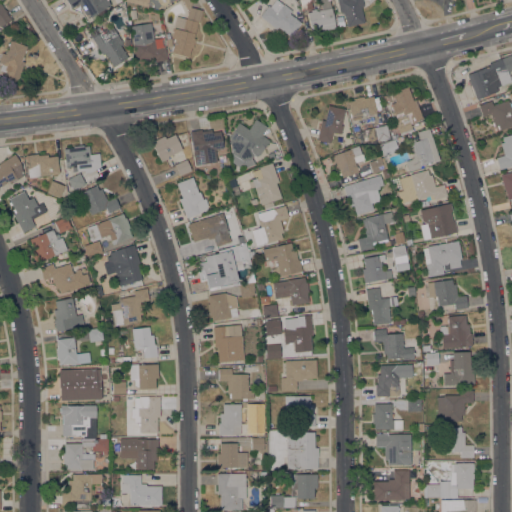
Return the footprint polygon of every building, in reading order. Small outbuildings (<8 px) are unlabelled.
[(65,0),(107,0),(110,5),(104,9),(101,12),(100,11),(90,17),(90,16),(89,17),(87,13),(85,14),(79,4),(71,8),(65,0)] [(202,11),(199,22),(197,22),(193,38),(195,39),(192,48),(191,48),(188,57),(171,52),(175,39),(171,38),(174,28),(173,28),(176,16),(186,19),(188,10),(181,0),(192,0),(190,7),(202,11)] [(310,0),(312,8),(305,10),(301,11),(299,0),(310,0)] [(321,31),(320,28),(310,30),(307,12),(311,11),(310,10),(315,9),(316,10),(321,9),(319,0),(329,0),(335,28),(321,31)] [(343,12),(340,13),(336,0),(361,0),(363,9),(361,9),(364,22),(347,26),(343,12)] [(0,2),(4,10),(5,9),(11,19),(0,26),(0,2)] [(259,16),(268,5),(277,12),(281,7),(283,4),(291,11),(289,13),(293,16),(295,14),(296,15),(296,14),(300,13),(302,20),(298,21),(300,22),(290,36),(277,27),(276,29),(259,16)] [(130,26),(150,22),(153,41),(164,39),(165,46),(164,46),(166,60),(148,63),(147,58),(136,60),(130,26)] [(123,43),(119,45),(127,57),(112,66),(105,53),(102,55),(91,37),(112,25),(117,34),(123,43)] [(99,31),(92,36),(89,31),(96,26),(99,31)] [(24,62),(16,83),(4,78),(8,67),(1,64),(0,63),(0,56),(1,53),(5,54),(8,45),(7,45),(8,43),(9,43),(10,40),(26,46),(25,50),(26,50),(25,52),(24,52),(22,57),(23,57),(22,60),(21,60),(21,61),(24,62)] [(470,85),(468,85),(467,81),(468,80),(466,74),(489,66),(488,63),(501,58),(506,71),(510,81),(495,87),(497,91),(476,99),(470,85)] [(420,113),(430,109),(433,115),(409,123),(412,130),(399,135),(393,119),(396,118),(395,117),(392,118),(390,112),(393,111),(390,104),(394,102),(391,92),(407,86),(412,100),(415,99),(420,113)] [(354,129),(351,118),(351,117),(350,118),(349,113),(350,113),(347,101),(353,100),(352,98),(363,96),(363,98),(372,96),(376,113),(376,115),(372,116),(372,114),(360,117),(363,127),(354,129)] [(511,101),(511,125),(499,130),(498,129),(497,129),(496,125),(494,126),(494,125),(493,126),(491,122),(492,122),(490,114),(482,116),(478,105),(490,100),(492,105),(507,100),(509,103),(511,101)] [(321,120),(324,120),(328,105),(344,109),(340,125),(348,127),(346,135),(339,133),(338,134),(333,132),(331,143),(329,142),(328,144),(323,143),(324,142),(316,140),(321,120)] [(238,123),(248,129),(254,119),(267,127),(261,135),(268,140),(259,154),(255,156),(253,155),(251,158),(255,164),(242,169),(231,162),(232,154),(229,143),(232,139),(228,137),(238,123)] [(414,130),(412,124),(419,122),(421,128),(414,130)] [(389,138),(377,141),(373,127),(386,124),(389,138)] [(439,160),(433,162),(433,161),(420,165),(420,166),(408,170),(405,161),(410,159),(413,156),(407,141),(414,139),(414,141),(418,140),(416,132),(428,128),(439,160)] [(216,162),(195,165),(190,131),(201,129),(201,131),(211,129),(211,132),(220,131),(223,148),(214,150),(216,162)] [(511,165),(499,169),(495,157),(503,155),(500,143),(503,142),(501,137),(511,133),(511,165)] [(181,150),(167,157),(167,158),(160,162),(150,142),(163,135),(165,138),(174,134),(181,150)] [(398,151),(383,156),(381,150),(382,149),(381,146),(383,145),(382,144),(394,140),(398,151)] [(76,165),(65,167),(63,149),(73,147),(72,146),(83,144),(83,146),(88,146),(89,154),(98,153),(100,166),(92,171),(84,173),(83,170),(76,171),(76,165)] [(361,153),(362,153),(364,159),(354,162),(356,167),(358,166),(359,169),(357,170),(358,172),(354,173),(354,176),(352,177),(351,174),(348,175),(348,178),(346,179),(345,176),(338,178),(330,155),(349,149),(349,148),(358,145),(361,153)] [(59,173),(39,176),(28,178),(25,155),(37,153),(37,155),(47,154),(47,157),(56,155),(59,173)] [(0,163),(14,154),(21,165),(20,174),(21,175),(9,183),(8,181),(0,185),(0,163)] [(372,173),(368,161),(375,159),(375,157),(380,156),(380,158),(383,157),(386,168),(384,169),(372,173)] [(179,175),(174,164),(186,159),(191,170),(179,175)] [(278,182),(275,183),(281,197),(260,205),(251,179),(254,178),(252,171),(259,169),(258,167),(271,162),(278,182)] [(434,186),(443,184),(446,196),(433,200),(432,195),(416,199),(416,198),(400,203),(397,192),(402,190),(399,178),(401,178),(401,177),(410,175),(409,174),(427,169),(428,175),(431,174),(434,186)] [(511,198),(507,200),(504,189),(503,190),(500,175),(501,175),(501,174),(511,171),(511,198)] [(85,184),(72,190),(66,179),(79,172),(85,184)] [(379,174),(382,185),(378,186),(379,189),(376,189),(380,200),(371,203),(373,209),(355,214),(353,206),(350,206),(348,198),(346,198),(342,186),(379,174)] [(233,176),(236,186),(229,188),(226,179),(233,176)] [(186,218),(178,199),(181,198),(175,183),(191,177),(197,192),(199,191),(202,199),(204,198),(207,206),(206,210),(198,213),(199,213),(186,218)] [(63,185),(59,197),(46,192),(51,180),(63,185)] [(106,200),(114,196),(119,207),(118,208),(119,211),(110,215),(109,212),(108,213),(105,208),(90,215),(84,200),(82,201),(78,193),(96,185),(98,190),(101,188),(106,200)] [(23,191),(28,200),(32,197),(37,205),(42,202),(46,210),(30,218),(34,226),(22,232),(12,214),(16,213),(15,212),(14,213),(12,209),(13,209),(11,205),(10,205),(8,202),(10,202),(8,199),(23,191)] [(456,232),(424,239),(420,225),(426,223),(424,223),(421,221),(419,210),(445,204),(447,212),(450,211),(452,221),(454,220),(456,232)] [(265,243),(264,242),(262,243),(258,228),(260,227),(257,218),(273,214),(271,209),(284,205),(288,217),(279,220),(283,232),(280,232),(282,238),(265,243)] [(371,242),(372,247),(359,250),(357,238),(365,236),(361,219),(364,218),(364,217),(391,211),(393,221),(384,223),(387,239),(371,242)] [(186,224),(221,212),(222,214),(227,212),(231,224),(225,226),(230,241),(215,246),(213,237),(207,239),(207,237),(192,242),(186,224)] [(108,235),(100,238),(95,224),(108,219),(108,218),(123,213),(132,237),(112,245),(108,235)] [(54,222),(65,217),(70,227),(59,233),(54,222)] [(52,229),(56,239),(61,237),(66,250),(35,263),(30,250),(33,249),(29,239),(52,229)] [(405,243),(391,246),(391,245),(382,247),(381,241),(390,239),(389,237),(396,236),(395,232),(401,230),(402,235),(404,235),(405,243)] [(457,240),(462,266),(449,268),(448,262),(446,262),(446,264),(441,265),(443,274),(427,276),(422,248),(427,247),(427,246),(457,240)] [(83,245),(99,241),(102,253),(86,258),(83,245)] [(261,249),(295,241),(298,255),(296,256),(297,260),(299,259),(302,271),(279,276),(279,275),(271,277),(269,269),(275,268),(277,265),(275,259),(264,261),(264,260),(262,261),(261,257),(263,256),(261,249)] [(139,263),(137,264),(141,279),(140,279),(142,285),(130,288),(128,283),(118,286),(109,252),(134,244),(139,263)] [(237,261),(234,247),(245,244),(250,266),(242,268),(240,260),(237,261)] [(408,268),(396,271),(391,248),(404,245),(407,260),(408,268)] [(237,281),(219,286),(218,284),(208,287),(205,277),(204,277),(202,269),(198,270),(196,263),(205,261),(204,256),(230,250),(237,281)] [(389,269),(391,277),(364,283),(361,269),(364,268),(362,258),(379,255),(382,271),(389,269)] [(51,277),(43,280),(39,268),(52,263),(54,268),(69,263),(73,273),(75,272),(74,270),(79,268),(81,275),(86,273),(89,283),(85,284),(85,286),(60,294),(58,288),(55,289),(51,277)] [(278,314),(272,282),(304,277),(305,282),(306,282),(308,292),(306,292),(308,302),(291,305),(289,296),(288,296),(291,312),(278,314)] [(457,296),(465,295),(467,307),(454,309),(453,303),(437,306),(436,296),(428,297),(426,282),(451,279),(452,284),(455,284),(457,296)] [(240,297),(238,286),(252,283),(254,294),(240,297)] [(102,295),(96,297),(94,286),(99,285),(102,295)] [(390,322),(372,324),(372,321),(371,321),(371,318),(372,318),(371,313),(370,313),(370,309),(367,309),(365,289),(378,287),(380,298),(386,297),(386,298),(388,298),(388,297),(396,296),(397,305),(389,306),(388,306),(390,322)] [(407,296),(406,287),(414,287),(414,295),(407,296)] [(148,300),(139,302),(142,314),(139,314),(140,320),(114,326),(110,304),(118,302),(118,298),(134,295),(133,290),(146,288),(148,300)] [(235,296),(237,307),(236,307),(237,316),(229,317),(229,318),(222,319),(222,320),(220,320),(220,319),(211,321),(211,315),(209,316),(207,304),(208,304),(207,295),(224,292),(225,293),(235,296)] [(75,315),(81,314),(83,326),(55,331),(53,320),(55,319),(54,316),(57,315),(54,300),(71,297),(75,315)] [(277,316),(263,318),(262,306),(275,304),(277,316)] [(465,324),(468,324),(469,333),(471,333),(472,345),(467,345),(467,346),(442,348),(442,346),(432,347),(432,337),(441,336),(441,335),(439,335),(438,326),(447,325),(446,316),(465,314),(465,324)] [(281,353),(279,332),(283,332),(282,328),(284,328),(283,318),(296,317),(296,316),(310,315),(312,335),(310,335),(311,350),(281,353)] [(87,329),(90,329),(89,323),(95,322),(96,328),(100,327),(101,328),(102,328),(104,336),(102,337),(103,340),(89,342),(87,329)] [(240,335),(243,335),(245,360),(217,362),(216,347),(214,347),(212,326),(240,324),(240,335)] [(143,357),(142,348),(135,349),(135,347),(133,347),(131,329),(149,326),(151,345),(156,344),(157,356),(143,357)] [(402,348),(412,347),(413,359),(402,360),(402,357),(386,359),(386,353),(383,353),(382,341),(373,342),(372,329),(385,328),(385,334),(401,333),(402,348)] [(73,337),(75,353),(89,352),(90,362),(74,364),(74,365),(70,365),(70,363),(58,364),(58,359),(56,360),(55,348),(56,348),(55,339),(73,337)] [(453,352),(452,350),(457,350),(457,351),(457,352),(469,351),(470,370),(473,370),(473,384),(451,385),(451,388),(442,388),(442,373),(448,373),(448,359),(452,359),(452,352),(453,352)] [(437,352),(439,370),(427,371),(427,373),(423,373),(422,364),(425,363),(425,353),(437,352)] [(280,390),(280,377),(284,377),(284,360),(315,359),(316,378),(301,378),(301,380),(296,381),(296,390),(280,390)] [(155,388),(138,389),(138,385),(134,386),(133,379),(129,379),(129,365),(157,363),(158,378),(155,378),(155,388)] [(411,364),(411,377),(397,377),(397,385),(398,395),(375,396),(374,384),(377,384),(376,374),(379,374),(379,365),(411,364)] [(247,390),(253,390),(253,398),(246,398),(246,400),(241,400),(241,398),(230,398),(229,398),(229,393),(226,393),(226,381),(218,381),(218,368),(231,368),(231,373),(247,373),(247,390)] [(59,400),(58,370),(99,369),(99,381),(101,381),(101,399),(59,400)] [(124,394),(112,394),(112,381),(125,381),(124,394)] [(442,421),(441,415),(436,415),(436,396),(443,396),(443,395),(459,395),(459,390),(472,390),(472,402),(463,402),(463,414),(461,414),(461,421),(442,421)] [(159,417),(156,417),(156,433),(139,433),(139,422),(134,422),(134,417),(130,418),(130,408),(134,408),(134,396),(159,396),(159,417)] [(313,404),(313,414),(314,414),(314,426),(284,426),(284,396),(309,396),(309,398),(311,398),(311,402),(309,402),(309,404),(313,404)] [(256,400),(264,400),(264,412),(256,412),(256,400)] [(406,411),(406,400),(420,400),(420,411),(406,411)] [(373,429),(373,424),(371,424),(371,413),(373,413),(373,403),(391,403),(391,413),(393,413),(393,416),(391,416),(391,420),(402,420),(402,429),(373,429)] [(218,422),(220,422),(220,413),(222,413),(222,404),(240,404),(240,417),(241,417),(241,421),(240,421),(240,434),(231,434),(231,435),(218,435),(218,422)] [(81,449),(84,449),(84,453),(86,453),(94,453),(94,460),(92,460),(92,469),(64,469),(64,463),(62,463),(62,453),(64,453),(64,443),(81,443),(81,437),(83,437),(83,436),(61,435),(61,424),(63,424),(63,415),(60,415),(60,405),(95,405),(95,417),(95,438),(99,438),(99,434),(105,434),(105,439),(107,439),(107,451),(106,451),(106,455),(102,455),(102,451),(94,451),(94,450),(91,450),(91,445),(81,445),(81,449)] [(464,444),(472,444),(472,457),(459,457),(459,452),(444,452),(444,451),(439,451),(439,435),(441,435),(441,427),(461,427),(461,432),(464,432),(464,444)] [(286,469),(286,443),(287,443),(286,436),(288,436),(288,432),(314,432),(314,447),(317,447),(317,468),(286,469)] [(410,465),(403,465),(403,464),(387,465),(387,459),(384,459),(383,447),(375,447),(374,434),(410,433),(410,465)] [(263,450),(250,450),(250,438),(263,438),(263,450)] [(158,439),(158,450),(156,450),(156,461),(153,461),(153,469),(136,469),(136,450),(144,450),(144,439),(158,439)] [(246,452),(246,468),(235,468),(231,468),(216,467),(216,453),(219,453),(219,443),(237,443),(237,452),(246,452)] [(451,488),(451,495),(445,495),(445,496),(439,496),(439,497),(425,497),(425,496),(423,496),(423,492),(425,492),(425,489),(425,484),(439,484),(449,484),(449,463),(454,463),(473,463),(473,479),(472,479),(472,488),(451,488)] [(393,470),(408,470),(408,499),(404,499),(404,500),(372,500),(372,496),(372,492),(372,490),(372,485),(372,481),(386,481),(388,479),(393,479),(393,470)] [(216,473),(245,473),(245,499),(241,499),(241,509),(220,510),(219,494),(216,494),(216,473)] [(60,492),(70,492),(69,480),(72,480),(72,474),(90,474),(90,475),(91,475),(91,482),(90,482),(90,489),(93,489),(93,494),(90,494),(90,499),(74,499),(74,505),(60,505),(60,492)] [(313,499),(296,499),(296,496),(290,496),(290,482),(286,482),(286,474),(316,474),(316,488),(313,488),(313,499)] [(160,486),(160,505),(129,505),(129,501),(127,501),(127,492),(120,493),(120,483),(122,483),(122,475),(140,475),(140,483),(145,483),(146,486),(160,486)] [(270,507),(269,495),(282,495),(282,496),(294,496),(295,507),(270,507)] [(440,511),(440,499),(475,499),(475,511),(473,511),(440,511)]
